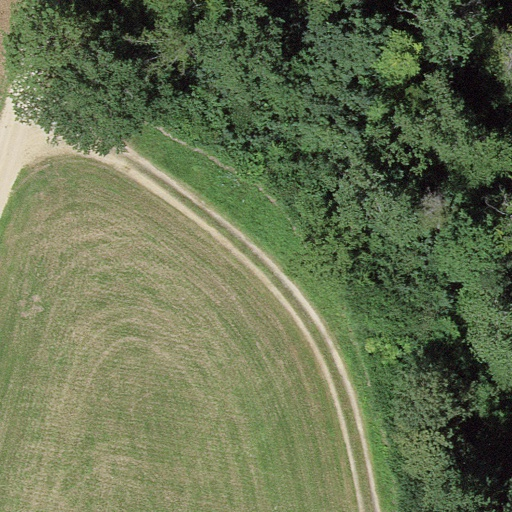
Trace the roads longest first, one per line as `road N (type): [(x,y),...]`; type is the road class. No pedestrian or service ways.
road 1 (track): [(366,511),(354,423),(293,304),(236,243),(170,191),(87,140),(15,111)]
road 2 (track): [(45,0),(0,153)]
